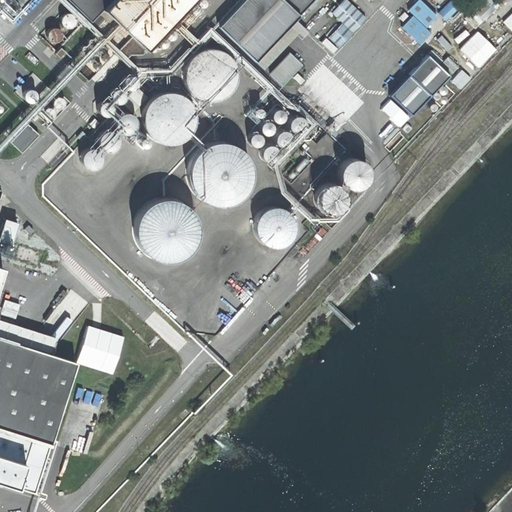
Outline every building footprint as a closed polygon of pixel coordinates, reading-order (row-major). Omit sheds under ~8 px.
[(0,0),(0,7),(10,18),(27,0),(0,0)] [(108,0),(101,8),(144,49),(169,21),(180,31),(189,21),(178,11),(188,0),(108,0)] [(239,0),(215,26),(252,60),(286,23),(308,0),(239,0)] [(338,19),(324,33),(335,44),(362,16),(346,0),(336,0),(327,9),(338,19)] [(421,44),(431,32),(426,28),(438,15),(420,0),(416,0),(408,10),(413,14),(401,28),(421,44)] [(72,29),(75,26),(77,20),(75,15),(71,12),(66,12),(62,14),(59,19),(59,24),(61,28),(66,30),(72,29)] [(293,30),(286,23),(252,60),(259,67),(293,30)] [(57,43),(61,40),(62,34),(60,28),(57,26),(51,25),(47,27),(44,32),(44,37),(47,41),(51,43),(57,43)] [(195,37),(200,42),(209,33),(205,28),(195,37)] [(95,49),(103,58),(109,53),(101,44),(95,49)] [(188,89),(192,94),(198,98),(203,100),(210,101),(217,100),(224,98),(230,93),(234,88),(236,80),(237,73),(235,65),(232,59),(227,54),(219,49),(211,48),(202,50),(195,53),(190,58),(185,68),(184,75),(185,82),(188,89)] [(432,93),(451,74),(429,52),(410,71),(432,93)] [(95,67),(99,62),(90,53),(85,58),(95,67)] [(306,69),(295,58),(273,81),(284,92),(306,69)] [(129,90),(133,88),(135,84),(135,80),(133,75),(128,72),(123,72),(119,75),(116,80),(117,86),(121,90),(125,91),(129,90)] [(122,95),(121,90),(117,86),(111,86),(106,89),(104,94),(105,100),(109,103),(114,105),(117,104),(121,101),(122,95)] [(138,105),(143,99),(134,90),(128,97),(138,105)] [(139,130),(141,135),(145,139),(150,143),(157,147),(165,148),(174,146),(182,142),(188,136),(191,130),(193,122),(193,113),(190,105),(185,100),(178,94),(170,92),(163,91),(153,94),(145,99),(140,106),(138,113),(137,121),(139,130)] [(285,128),(287,131),(289,134),(294,135),(299,135),(303,132),(305,128),(305,122),(302,118),(298,116),(293,115),(289,117),(285,123),(285,128)] [(19,152),(37,134),(26,123),(8,141),(19,152)] [(271,140),(272,145),(276,149),(279,149),(285,149),(289,145),(291,141),(290,136),(289,134),(287,131),(284,130),(279,129),(275,131),(271,135),(271,140)] [(221,203),(231,201),(239,195),(246,186),(249,178),(250,169),(248,160),(244,152),(238,146),(231,141),(222,138),(213,138),(203,141),(196,146),(190,152),(186,161),(184,170),(185,178),(188,185),(192,192),(196,196),(201,199),(206,202),(214,203),(221,203)] [(102,151),(107,150),(106,142),(89,145),(90,152),(82,154),(85,169),(104,165),(102,151)] [(276,149),(272,145),(268,144),(263,144),(258,148),(256,154),(257,159),(260,163),(265,165),(271,164),(275,161),(277,156),(276,149)] [(306,161),(299,154),(282,171),(289,178),(306,161)] [(335,180),(336,185),(342,191),(346,194),(352,195),(360,192),(364,189),(368,184),(369,177),(368,169),(363,164),(357,160),(349,160),(341,163),(337,168),(335,174),(335,180)] [(311,205),(315,211),(322,216),(331,216),(338,212),(342,207),(344,202),(343,195),(342,191),(336,185),(330,183),(323,183),(316,187),(312,191),(310,199),(311,205)] [(170,261),(180,257),(188,250),(194,241),(196,232),(196,223),(192,214),(188,207),(181,201),(172,197),(162,196),(154,197),(145,201),(137,208),(132,217),(130,226),(130,235),(134,244),(137,249),(143,255),(149,259),(159,262),(170,261)] [(279,206),(272,205),(268,206),(262,208),(256,214),(253,222),(253,227),(254,233),(257,238),(262,242),(270,245),(278,245),(284,242),(290,236),(292,229),(292,222),(290,216),(286,210),(279,206)] [(0,282),(30,291),(34,277),(0,266),(0,282)] [(0,427),(48,442),(74,361),(46,352),(46,346),(28,331),(24,345),(0,337),(0,427)] [(48,442),(0,427),(0,482),(41,495),(56,445),(48,442)]
